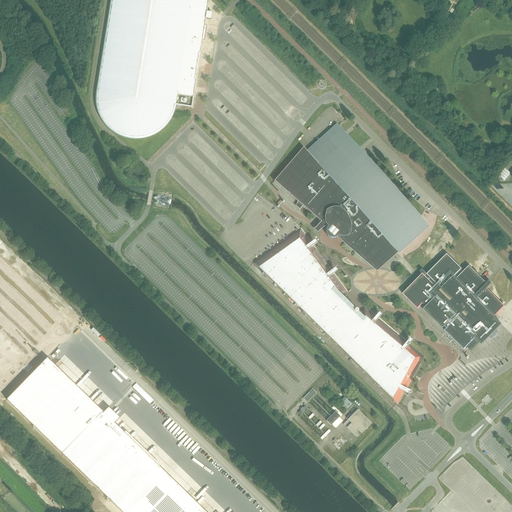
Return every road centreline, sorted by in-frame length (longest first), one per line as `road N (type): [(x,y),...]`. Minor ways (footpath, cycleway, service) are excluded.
road 1 (unclassified): [(511,274),(328,95),(228,227),(155,163)]
road 2 (track): [(284,511),(0,232)]
road 3 (unclassified): [(117,250),(380,511)]
road 4 (unclassified): [(273,511),(81,324),(54,339)]
road 5 (track): [(91,227),(0,139)]
